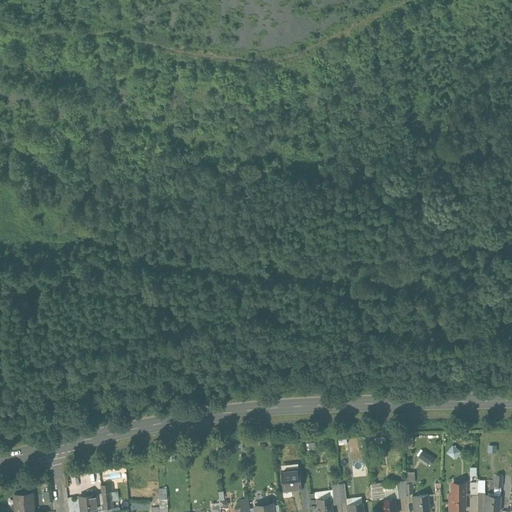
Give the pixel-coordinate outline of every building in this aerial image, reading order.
[(417,455),(429,464),(434,457),(422,448),(417,455)] [(299,469),(280,471),(282,491),(282,489),(290,488),(290,490),(300,489),(299,469)] [(501,475),(494,474),(493,489),(492,489),(491,495),(500,495),(501,475)] [(102,482),(104,506),(112,506),(110,482),(102,482)] [(345,485),(338,486),(339,502),(347,502),(345,485)] [(158,487),(158,506),(151,507),(151,511),(166,511),(166,486),(158,487)] [(464,486),(450,486),(450,502),(448,502),(448,511),(465,511),(464,486)] [(33,511),(32,493),(13,494),(14,511),(33,511)] [(96,494),(79,495),(81,511),(95,509),(94,501),(96,501),(96,494)] [(491,495),(483,494),(481,510),(498,511),(500,495),(491,495)] [(428,511),(427,496),(411,497),(412,511),(428,511)] [(246,498),(237,500),(238,511),(247,511),(247,507),(246,498)] [(312,500),(311,500),(312,506),(313,511),(329,511),(328,498),(312,500)] [(395,511),(394,499),(380,500),(380,501),(378,501),(378,511),(395,511)] [(361,511),(360,503),(344,505),(345,511),(361,511)]
